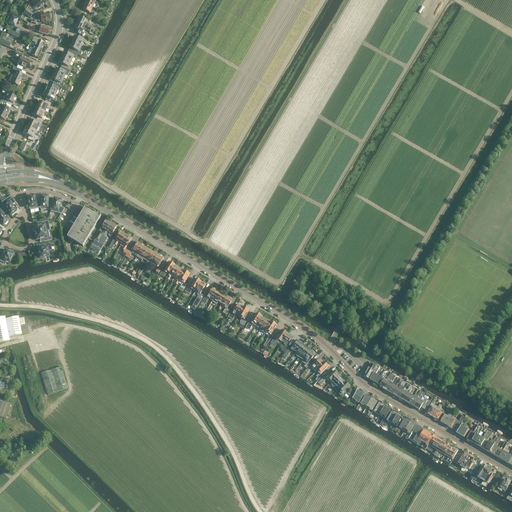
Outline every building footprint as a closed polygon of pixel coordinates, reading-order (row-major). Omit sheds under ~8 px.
[(43,0),(40,0),(35,4),(32,5),(33,7),(36,6),(37,9),(45,4),(43,0)] [(92,8),(84,4),(82,7),(83,7),(82,10),(90,13),(89,13),(93,15),(93,16),(91,15),(90,18),(94,20),(96,17),(95,17),(96,14),(94,13),(95,12),(91,10),(92,8)] [(24,13),(30,18),(33,14),(26,9),(24,13)] [(36,18),(40,17),(41,21),(49,19),(48,13),(40,14),(36,15),(36,18)] [(18,18),(12,15),(8,23),(15,26),(18,18)] [(93,31),(94,28),(92,27),(85,24),(87,20),(78,17),(76,19),(77,20),(76,23),(93,31)] [(32,20),(30,24),(27,23),(26,27),(27,28),(29,29),(34,31),(36,21),(32,20)] [(80,35),(81,32),(82,32),(83,29),(89,32),(91,33),(92,32),(93,31),(76,23),(75,25),(74,25),(73,27),(73,28),(76,30),(75,33),(80,35)] [(49,28),(41,26),(40,26),(37,25),(37,28),(40,29),(39,33),(47,35),(49,28)] [(20,35),(9,30),(8,33),(19,38),(20,35)] [(71,42),(81,47),(83,43),(85,44),(87,40),(79,36),(78,39),(74,37),(71,42)] [(31,45),(42,50),(45,43),(40,41),(41,40),(34,37),(33,38),(32,42),(31,45)] [(81,47),(71,42),(68,48),(72,49),(70,52),(78,55),(80,56),(82,52),(79,51),(81,47)] [(42,50),(31,45),(30,47),(33,48),(30,54),(38,58),(42,50)] [(61,57),(71,62),(73,58),(76,59),(78,55),(70,52),(69,51),(68,54),(63,52),(61,57)] [(19,59),(17,64),(29,69),(32,62),(22,58),(23,55),(16,52),(13,56),(19,59)] [(71,62),(61,57),(58,63),(63,65),(62,68),(70,71),(69,71),(70,72),(72,67),(69,66),(71,62)] [(12,70),(16,71),(14,76),(11,74),(8,81),(18,86),(21,79),(24,80),(26,76),(20,73),(21,70),(14,67),(12,70)] [(56,68),(53,74),(63,78),(65,74),(67,75),(69,71),(62,68),(60,70),(56,68)] [(54,84),(62,88),(64,83),(61,82),(63,78),(53,74),(51,79),(55,81),(54,84)] [(46,90),(56,95),(58,91),(60,92),(62,88),(54,84),(53,87),(48,84),(46,90)] [(56,95),(46,90),(43,95),(48,98),(46,100),(54,104),(56,100),(54,99),(56,95)] [(0,99),(0,100),(6,104),(7,101),(13,104),(16,98),(5,92),(1,100),(0,99)] [(0,101),(0,111),(8,115),(11,110),(5,107),(6,104),(0,100),(0,101),(0,102),(0,101)] [(44,104),(39,101),(37,106),(38,106),(37,108),(45,112),(46,108),(48,109),(51,104),(45,101),(44,104)] [(36,120),(42,123),(43,120),(41,119),(45,112),(37,108),(35,108),(32,115),(37,117),(36,120)] [(42,123),(36,120),(35,123),(30,120),(28,124),(29,125),(28,127),(36,131),(38,127),(39,128),(42,123)] [(38,135),(39,133),(36,131),(28,127),(26,126),(23,133),(29,136),(27,139),(33,142),(34,139),(33,138),(35,134),(38,135)] [(22,141),(19,149),(23,151),(27,144),(22,141)] [(27,197),(29,210),(38,208),(38,201),(35,202),(34,196),(32,196),(32,195),(28,196),(28,197),(27,197)] [(49,210),(51,203),(47,203),(47,197),(46,197),(46,196),(42,195),(42,196),(41,196),(40,201),(38,201),(38,208),(40,208),(40,209),(48,210),(49,210)] [(15,203),(10,196),(1,203),(10,215),(11,215),(12,215),(15,213),(15,212),(16,211),(13,208),(14,208),(12,205),(15,203)] [(60,215),(64,209),(62,208),(59,206),(61,201),(59,200),(60,199),(56,198),(55,199),(54,199),(53,203),(51,203),(49,210),(50,211),(50,212),(59,214),(60,215)] [(86,207),(73,229),(68,237),(83,246),(101,217),(101,216),(86,207),(85,207),(86,207)] [(110,228),(113,223),(107,220),(102,227),(103,228),(99,235),(101,236),(103,233),(105,234),(107,231),(109,228),(110,228)] [(34,232),(35,234),(48,231),(50,231),(48,221),(40,222),(40,225),(37,226),(33,227),(34,228),(33,229),(33,233),(34,232)] [(117,226),(113,223),(110,228),(109,228),(107,231),(105,234),(103,233),(101,236),(99,235),(94,242),(90,248),(87,252),(88,253),(91,249),(96,252),(97,252),(97,253),(98,254),(108,238),(106,236),(107,234),(107,233),(108,232),(110,233),(109,235),(111,236),(117,226)] [(49,237),(48,231),(35,234),(35,235),(34,235),(35,239),(36,239),(36,240),(40,239),(40,240),(43,239),(44,242),(52,240),(51,237),(49,237)] [(119,242),(122,243),(122,244),(127,235),(122,232),(116,241),(113,239),(109,247),(112,249),(115,245),(117,246),(119,242)] [(122,249),(124,251),(122,254),(126,256),(129,251),(126,249),(127,247),(132,238),(127,235),(122,244),(122,243),(120,246),(123,248),(122,249)] [(139,242),(133,252),(132,253),(137,256),(137,257),(144,245),(139,242)] [(39,253),(38,253),(38,257),(39,257),(40,258),(50,256),(49,251),(52,250),(50,243),(38,246),(39,249),(38,249),(39,253)] [(144,245),(137,257),(142,260),(143,259),(145,257),(149,249),(144,246),(145,245),(144,245)] [(1,249),(0,252),(0,261),(3,263),(5,260),(9,262),(13,254),(12,254),(13,253),(9,251),(9,252),(5,250),(5,251),(1,249)] [(145,257),(143,259),(148,262),(147,263),(148,263),(154,252),(149,249),(145,257)] [(154,252),(148,263),(153,266),(153,264),(154,265),(159,255),(154,252)] [(154,265),(156,266),(159,268),(165,258),(160,255),(160,256),(159,255),(154,265)] [(166,273),(169,275),(170,275),(170,274),(176,265),(171,262),(165,272),(162,270),(160,274),(164,277),(166,273)] [(175,277),(181,268),(176,265),(170,274),(175,277)] [(181,268),(175,277),(180,280),(186,271),(181,268)] [(186,271),(180,280),(183,282),(181,287),(184,289),(187,285),(185,283),(191,274),(186,271)] [(196,291),(201,282),(196,279),(190,288),(188,287),(185,292),(190,294),(192,291),(192,290),(195,292),(196,291)] [(201,282),(196,291),(195,292),(198,294),(197,295),(200,297),(202,295),(200,294),(206,285),(201,282)] [(202,301),(207,304),(210,297),(213,299),(218,290),(214,287),(208,297),(205,296),(202,301)] [(218,290),(213,299),(218,302),(223,293),(218,290)] [(223,293),(218,302),(223,305),(228,296),(223,293)] [(228,296),(223,305),(225,307),(224,308),(225,309),(223,313),(227,315),(230,311),(227,309),(234,299),(228,296)] [(233,320),(234,319),(236,315),(239,317),(240,315),(245,307),(240,304),(238,307),(233,314),(231,313),(228,317),(233,320)] [(240,315),(239,317),(242,319),(239,323),(241,323),(240,324),(244,326),(247,322),(245,320),(249,313),(248,312),(250,310),(245,307),(240,315)] [(251,323),(249,321),(245,327),(249,330),(253,324),(256,326),(257,324),(262,316),(258,313),(251,323)] [(262,316),(257,324),(256,326),(256,327),(260,329),(262,327),(267,318),(262,316)] [(0,342),(9,341),(8,337),(21,335),(20,325),(25,324),(23,318),(18,319),(18,317),(5,319),(5,317),(0,317),(0,342)] [(267,318),(262,327),(260,329),(261,329),(260,330),(265,333),(267,330),(272,321),(267,318)] [(271,334),(272,333),(277,325),(272,321),(267,330),(270,332),(268,336),(269,337),(266,341),(269,343),(274,335),(271,334)] [(276,347),(279,341),(281,343),(288,333),(287,333),(282,329),(281,330),(282,330),(277,338),(275,336),(271,344),(276,347)] [(288,333),(281,343),(284,345),(280,350),(285,353),(288,347),(286,346),(292,337),(288,333)] [(296,352),(303,344),(298,340),(297,341),(298,341),(291,349),(290,348),(286,353),(288,355),(290,353),(291,352),(292,353),(294,350),(296,352)] [(299,358),(301,355),(307,347),(303,344),(296,352),(295,354),(297,355),(296,356),(299,358)] [(307,347),(301,355),(305,359),(312,351),(307,347)] [(305,359),(307,360),(307,361),(304,364),(306,365),(305,367),(307,368),(311,365),(310,364),(309,363),(315,355),(316,355),(316,354),(312,351),(305,359)] [(315,368),(317,370),(324,363),(320,359),(313,367),(311,365),(305,372),(307,374),(313,367),(314,369),(315,368)] [(329,366),(325,363),(324,362),(324,363),(317,370),(321,373),(315,380),(317,382),(322,377),(320,375),(329,366)] [(369,379),(373,372),(376,366),(374,364),(371,369),(369,368),(364,376),(369,379)] [(374,382),(378,375),(376,374),(380,367),(376,366),(373,372),(374,373),(370,380),(374,382)] [(61,367),(41,373),(47,395),(68,389),(61,367)] [(332,382),(339,375),(340,374),(335,369),(334,370),(326,379),(324,377),(318,383),(320,385),(326,379),(328,381),(329,380),(331,382),(332,382)] [(378,375),(374,382),(379,385),(385,374),(387,372),(385,370),(381,377),(378,375)] [(384,390),(393,376),(390,374),(387,380),(383,378),(379,386),(384,390)] [(332,382),(331,382),(333,383),(332,384),(335,387),(336,386),(343,378),(339,375),(332,382)] [(389,393),(394,385),(392,383),(395,377),(393,376),(384,390),(389,393)] [(340,389),(347,382),(347,381),(346,381),(343,378),(336,386),(340,389)] [(394,385),(389,393),(394,396),(402,382),(400,381),(397,386),(394,385)] [(403,381),(402,382),(394,396),(399,398),(404,390),(402,389),(403,386),(406,382),(403,381)] [(347,382),(340,389),(342,392),(339,394),(343,397),(344,396),(343,395),(348,390),(347,389),(350,386),(351,386),(351,385),(347,382)] [(404,390),(399,398),(404,401),(412,387),(410,386),(407,392),(404,390)] [(412,387),(404,401),(409,404),(414,396),(411,395),(415,389),(412,387)] [(364,394),(361,393),(361,392),(359,390),(358,391),(357,391),(354,396),(352,395),(351,397),(349,395),(346,400),(351,403),(352,401),(355,403),(356,402),(359,403),(364,394)] [(423,393),(420,391),(418,395),(415,394),(414,396),(409,404),(414,407),(421,396),(423,393)] [(366,407),(371,399),(371,398),(369,396),(368,397),(366,395),(360,404),(366,407)] [(421,396),(414,407),(420,411),(422,408),(426,410),(431,402),(425,399),(424,401),(421,400),(423,397),(421,396)] [(371,399),(366,407),(370,410),(369,412),(369,413),(367,415),(370,417),(372,414),(373,412),(372,411),(377,402),(375,400),(372,398),(372,399),(371,399)] [(0,417),(1,417),(6,419),(10,404),(5,402),(6,402),(0,400),(0,417)] [(380,415),(385,407),(379,403),(374,412),(376,414),(377,413),(380,415)] [(437,409),(432,418),(434,419),(434,420),(436,421),(437,420),(438,421),(443,413),(439,411),(443,405),(440,403),(437,409)] [(430,406),(428,409),(429,410),(427,414),(427,415),(428,416),(429,416),(430,416),(432,418),(437,409),(432,406),(431,407),(430,406)] [(385,407),(380,415),(383,417),(383,418),(385,419),(390,410),(385,407)] [(448,413),(449,414),(447,416),(445,415),(440,422),(441,423),(442,424),(443,425),(444,424),(445,425),(451,415),(453,412),(450,410),(448,413)] [(387,421),(392,424),(393,423),(393,422),(398,414),(394,412),(394,413),(392,412),(387,421)] [(393,422),(393,423),(395,424),(395,425),(397,427),(403,418),(401,417),(401,416),(398,414),(393,422)] [(451,415),(445,425),(448,427),(448,428),(449,429),(451,428),(451,429),(457,432),(460,426),(459,425),(461,422),(453,418),(454,417),(451,415)] [(405,431),(410,422),(407,420),(407,421),(405,419),(399,428),(405,431)] [(410,422),(405,431),(410,434),(415,425),(414,424),(410,422)] [(460,426),(457,432),(456,433),(464,438),(469,430),(467,428),(467,427),(465,426),(464,427),(461,425),(460,426)] [(410,436),(408,438),(426,449),(430,443),(429,442),(433,436),(416,426),(410,436)] [(471,432),(466,439),(471,442),(480,427),(478,426),(473,433),(471,432)] [(480,427),(471,442),(476,445),(481,437),(478,436),(483,429),(480,427)] [(481,437),(476,445),(480,448),(489,432),(487,431),(483,438),(481,437)] [(489,432),(480,448),(485,450),(490,442),(488,441),(492,434),(489,432)] [(430,443),(426,449),(428,451),(429,450),(434,454),(434,455),(442,441),(433,436),(429,442),(430,443)] [(492,444),(490,442),(485,450),(489,453),(496,442),(498,438),(496,436),(492,444)] [(498,438),(489,453),(494,456),(499,448),(496,446),(501,439),(498,438)] [(442,441),(434,455),(443,460),(445,455),(444,455),(449,446),(442,441)] [(499,448),(494,456),(499,459),(508,443),(505,441),(501,449),(499,448)] [(503,461),(508,453),(509,451),(507,450),(510,445),(508,443),(499,459),(503,461)] [(445,455),(443,460),(450,464),(453,458),(458,451),(449,446),(444,455),(445,455)] [(508,453),(503,461),(508,464),(511,456),(511,451),(510,455),(508,453)] [(463,468),(469,457),(462,453),(460,457),(459,456),(456,460),(456,462),(460,464),(460,466),(458,469),(461,470),(463,467),(463,468)] [(473,464),(475,461),(469,457),(463,468),(466,469),(466,468),(470,470),(470,469),(472,470),(471,472),(473,473),(477,467),(475,466),(473,464)] [(483,481),(490,469),(484,465),(482,468),(478,465),(477,467),(473,473),(471,477),(475,480),(477,478),(483,481)] [(490,469),(483,481),(488,484),(488,485),(492,488),(495,483),(494,483),(494,482),(496,479),(494,478),(492,481),(491,480),(496,472),(490,469)] [(500,485),(498,489),(497,489),(501,491),(502,492),(503,491),(505,492),(508,487),(511,482),(507,479),(506,480),(503,479),(502,480),(498,478),(495,483),(500,485)]
